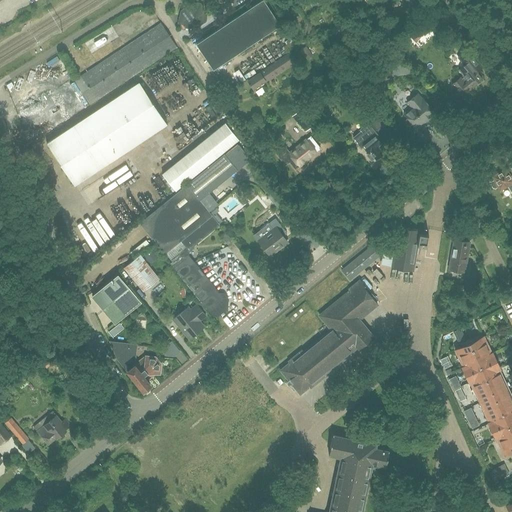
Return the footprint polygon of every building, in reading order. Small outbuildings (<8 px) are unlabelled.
[(263,0),(259,0),(195,43),(213,69),(280,24),(263,0)] [(180,10),(178,23),(183,24),(186,28),(190,28),(197,24),(201,25),(206,21),(207,17),(203,11),(203,7),(201,3),(196,2),(190,6),(187,6),(180,10)] [(435,24),(449,12),(441,2),(427,14),(435,24)] [(415,42),(431,29),(424,20),(408,34),(415,42)] [(74,80),(90,104),(177,47),(161,22),(74,80)] [(471,44),(472,39),(461,36),(458,46),(465,48),(466,43),(471,44)] [(473,44),(469,47),(478,57),(482,54),(473,44)] [(253,89),(265,81),(296,60),(290,51),(260,72),(247,80),(253,89)] [(469,87),(471,85),(472,86),(483,77),(474,66),(478,62),(470,51),(463,57),(467,62),(458,69),(464,76),(462,78),(460,77),(451,84),(456,89),(453,91),(458,97),(470,88),(469,87)] [(167,123),(139,81),(46,142),(74,185),(167,123)] [(422,98),(418,93),(407,102),(411,107),(404,113),(416,128),(435,113),(422,97),(422,98)] [(366,117),(379,133),(388,126),(381,118),(379,119),(373,111),(366,117)] [(297,122),(305,131),(314,124),(306,114),(297,122)] [(318,119),(326,128),(332,122),(324,114),(318,119)] [(239,140),(225,122),(162,173),(175,190),(239,140)] [(179,122),(173,126),(176,133),(183,129),(179,122)] [(361,148),(364,146),(368,152),(366,154),(371,160),(374,157),(375,158),(383,152),(382,152),(385,149),(381,143),(375,136),(378,134),(368,122),(359,129),(360,131),(352,137),(361,148)] [(145,146),(152,161),(170,153),(162,134),(151,139),(152,143),(145,146)] [(284,145),(275,152),(285,164),(289,161),(295,168),(320,148),(310,136),(298,145),(302,149),(298,153),(294,149),(290,152),(284,145)] [(206,168),(187,183),(201,200),(223,181),(237,170),(231,161),(224,153),(206,168)] [(511,182),(511,183),(504,169),(498,173),(496,173),(494,174),(494,175),(492,176),(493,180),(490,182),(489,184),(491,187),(493,188),(497,186),(498,189),(505,185),(510,192),(511,190),(511,182)] [(219,223),(201,200),(187,183),(140,221),(153,237),(172,261),(170,263),(211,313),(217,314),(226,307),(227,299),(223,294),(218,294),(187,255),(188,248),(219,223)] [(81,204),(73,212),(81,220),(85,217),(89,220),(85,224),(93,232),(97,227),(104,233),(116,220),(92,197),(88,201),(93,206),(88,211),(81,204)] [(275,227),(258,240),(270,255),(287,242),(280,232),(283,229),(277,221),(273,224),(275,227)] [(399,226),(392,267),(412,270),(416,244),(426,246),(428,234),(416,232),(417,229),(399,226)] [(391,246),(383,236),(341,270),(349,280),(391,246)] [(224,240),(229,246),(234,242),(229,237),(224,240)] [(452,260),(450,269),(465,272),(470,241),(455,239),(452,255),(450,255),(449,259),(452,260)] [(149,261),(155,256),(151,251),(145,255),(149,261)] [(123,267),(143,291),(159,278),(140,254),(123,267)] [(92,295),(113,321),(138,301),(138,300),(117,275),(92,295)] [(281,369),(280,369),(300,394),(301,393),(300,393),(309,386),(310,387),(323,377),(322,375),(356,347),(358,348),(373,336),(373,335),(372,336),(358,319),(377,303),(367,291),(368,290),(360,280),(349,289),(350,290),(319,315),(331,329),(303,351),(301,350),(288,361),(290,362),(281,370),(281,369)] [(199,320),(206,315),(197,304),(190,309),(188,306),(173,318),(189,338),(204,326),(199,320)] [(453,331),(459,343),(465,340),(460,327),(453,331)] [(483,336),(456,349),(464,366),(462,367),(469,382),(471,381),(490,422),(488,423),(495,438),(497,437),(505,454),(511,450),(511,398),(498,368),(500,367),(493,353),(491,354),(483,336)] [(167,344),(165,355),(174,356),(180,351),(171,340),(167,344)] [(143,389),(150,384),(145,378),(152,372),(159,373),(159,374),(159,373),(160,373),(159,373),(161,365),(161,364),(160,363),(156,357),(155,356),(154,356),(146,355),(145,355),(145,356),(145,359),(136,366),(135,365),(136,365),(135,364),(134,365),(134,364),(136,345),(111,342),(118,359),(127,369),(127,370),(127,371),(128,371),(133,376),(132,377),(133,377),(138,383),(137,383),(137,384),(138,383),(143,389)] [(444,368),(451,365),(447,356),(440,359),(444,368)] [(463,410),(466,416),(473,413),(471,407),(463,410)] [(65,417),(61,420),(56,414),(53,410),(33,426),(37,430),(48,444),(55,438),(56,438),(66,430),(65,428),(70,424),(65,417)] [(0,422),(0,443),(1,444),(11,435),(0,422)] [(28,438),(16,424),(10,429),(22,443),(28,438)] [(360,511),(371,463),(385,466),(389,450),(375,447),(376,443),(333,434),(328,454),(341,456),(328,511),(360,511)]
